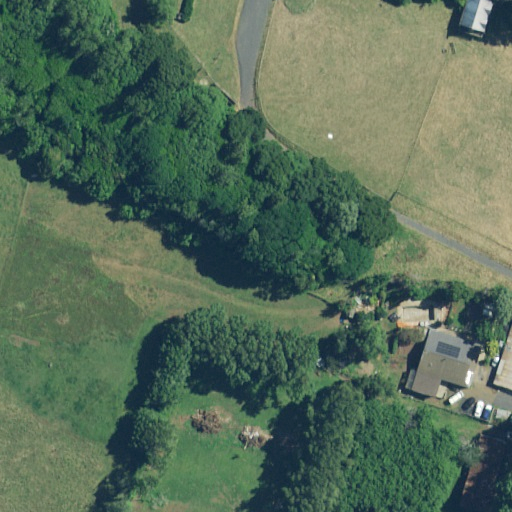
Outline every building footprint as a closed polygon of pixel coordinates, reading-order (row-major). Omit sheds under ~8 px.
[(494,3),(482,0),(468,0),(460,26),(485,33),(494,3)] [(430,310),(397,312),(398,328),(431,326),(430,310)] [(482,348),(430,331),(411,390),(434,397),(440,379),(469,389),(482,348)] [(511,333),(502,365),(496,386),(511,390),(511,333)] [(483,511),(508,446),(483,437),(458,506),(475,511),(483,511)]
